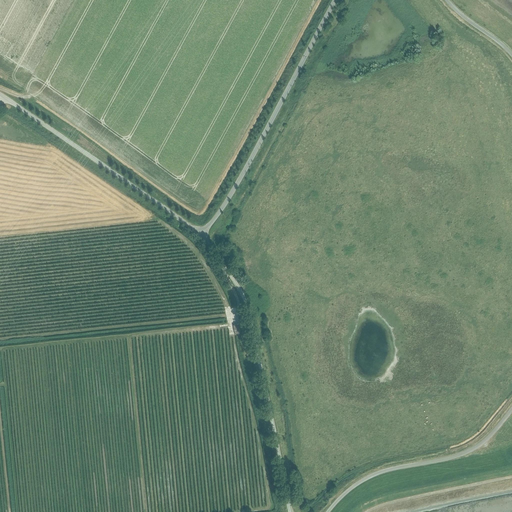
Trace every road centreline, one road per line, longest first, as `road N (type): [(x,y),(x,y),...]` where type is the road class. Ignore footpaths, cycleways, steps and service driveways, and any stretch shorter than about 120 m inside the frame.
road 1 (unclassified): [(290,511),(245,300),(201,234)]
road 2 (unclassified): [(201,234),(335,0)]
road 3 (unclassified): [(201,234),(0,94)]
road 4 (unclassified): [(327,511),(383,471),(469,451),(511,409)]
